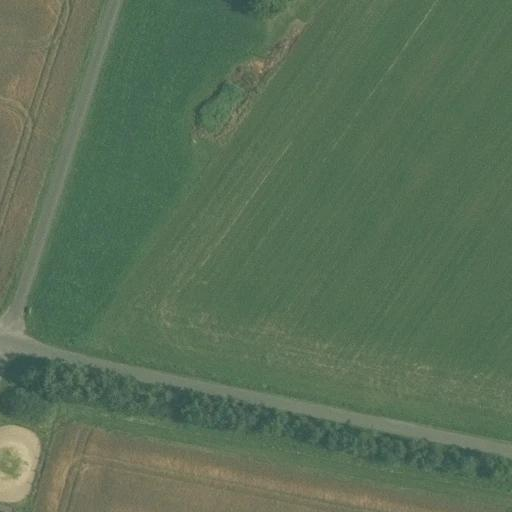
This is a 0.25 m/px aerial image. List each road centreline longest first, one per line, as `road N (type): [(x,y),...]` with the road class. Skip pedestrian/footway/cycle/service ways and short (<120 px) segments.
road 1 (unclassified): [(6,346),(511,453)]
road 2 (unclassified): [(6,346),(114,0)]
